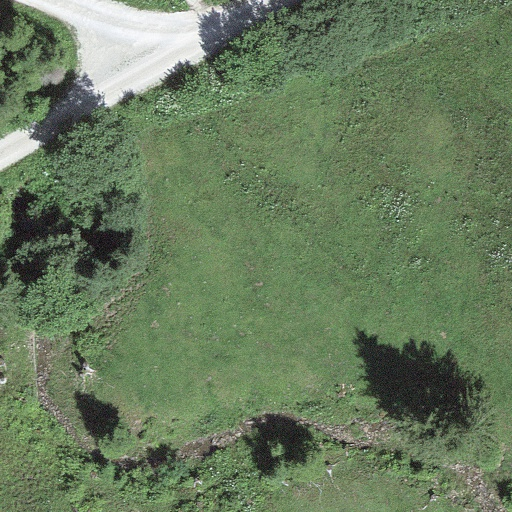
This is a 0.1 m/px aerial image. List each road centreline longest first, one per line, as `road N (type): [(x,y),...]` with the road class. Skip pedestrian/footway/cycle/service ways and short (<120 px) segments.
road 1 (track): [(186,47),(0,150)]
road 2 (track): [(68,0),(186,47)]
